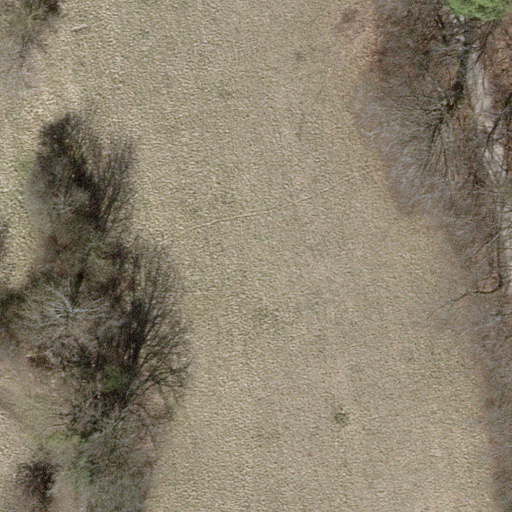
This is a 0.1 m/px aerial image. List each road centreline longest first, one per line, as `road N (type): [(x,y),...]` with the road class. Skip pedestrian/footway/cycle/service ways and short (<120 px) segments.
road 1 (track): [(511,226),(455,0)]
road 2 (track): [(54,511),(44,352),(0,359)]
